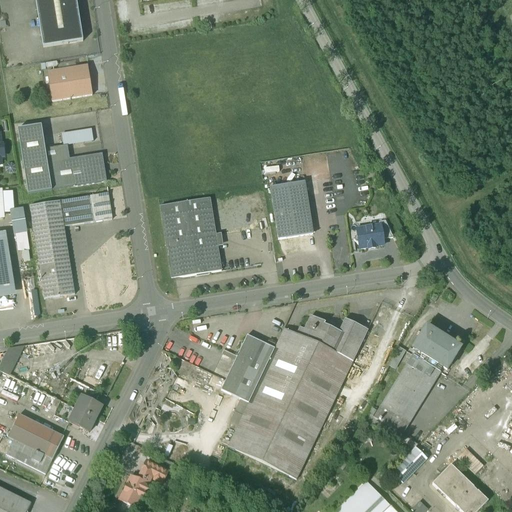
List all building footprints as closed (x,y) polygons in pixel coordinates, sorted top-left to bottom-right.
[(34,0),(43,48),(83,42),(75,0),(34,0)] [(87,67),(47,73),(48,83),(46,83),(48,93),(50,92),(52,103),(92,96),(87,67)] [(52,192),(45,150),(41,127),(18,131),(29,196),(52,192)] [(91,131),(61,135),(63,147),(67,147),(93,142),(91,131)] [(63,147),(45,150),(52,192),(106,183),(102,155),(69,160),(67,147),(63,147)] [(304,183),(270,189),(278,241),(312,235),(304,183)] [(108,195),(98,196),(102,222),(112,221),(108,195)] [(98,196),(89,198),(93,224),(102,222),(98,196)] [(89,198),(60,203),(64,228),(93,224),(89,198)] [(210,200),(159,208),(169,268),(172,274),(177,278),(183,278),(221,272),(210,200)] [(60,203),(30,207),(32,221),(44,300),(74,296),(64,228),(60,203)] [(23,210),(9,212),(13,236),(18,235),(25,234),(27,234),(23,210)] [(392,239),(385,222),(378,223),(379,227),(380,227),(382,241),(392,239)] [(379,227),(356,231),(357,235),(353,241),(358,245),(359,250),(383,246),(382,241),(380,227),(379,227)] [(25,234),(18,235),(20,251),(28,250),(25,234)] [(339,334),(323,326),(324,324),(310,317),(304,331),(300,329),(296,336),(352,363),(367,331),(345,321),(339,334)] [(452,344),(426,328),(412,350),(416,352),(413,357),(439,373),(442,369),(446,371),(457,354),(459,350),(452,345),(452,344)] [(296,336),(284,330),(274,350),(248,405),(237,428),(227,449),(296,481),(352,363),(296,336)] [(247,337),(221,391),(241,401),(248,405),(274,350),(247,337)] [(24,347),(8,350),(0,365),(0,371),(9,376),(24,347)] [(413,357),(374,419),(398,433),(405,423),(408,424),(439,374),(439,373),(413,357)] [(100,395),(89,389),(86,395),(97,400),(100,395)] [(101,393),(98,401),(107,405),(111,398),(101,393)] [(86,395),(85,398),(95,403),(97,400),(86,395)] [(85,398),(82,397),(75,410),(95,421),(102,407),(95,403),(85,398)] [(248,405),(241,401),(229,425),(237,428),(248,405)] [(95,421),(75,410),(68,424),(89,434),(95,421)] [(64,439),(19,416),(8,439),(13,442),(52,461),(64,439)] [(52,461),(13,442),(6,456),(45,475),(52,461)] [(172,448),(169,445),(164,456),(168,458),(172,448)] [(415,449),(390,474),(402,485),(427,460),(415,449)] [(483,467),(465,450),(457,459),(475,476),(483,467)] [(146,462),(141,473),(141,474),(137,482),(131,479),(120,501),(136,509),(141,498),(149,496),(146,488),(151,478),(162,484),(168,473),(146,462)] [(450,466),(432,485),(459,511),(478,511),(488,502),(450,466)] [(366,483),(336,511),(355,511),(375,493),(366,483)] [(0,511),(27,511),(31,505),(0,489),(0,511)] [(355,511),(383,511),(389,507),(375,493),(355,511)] [(419,502),(411,511),(412,511),(426,511),(428,511),(419,502)]
